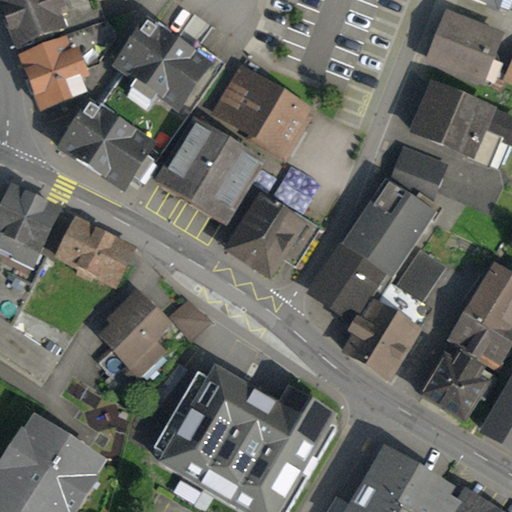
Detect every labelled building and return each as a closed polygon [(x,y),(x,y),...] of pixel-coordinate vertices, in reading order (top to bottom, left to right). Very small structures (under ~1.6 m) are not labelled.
[(2,0),(16,41),(59,27),(54,14),(60,12),(55,0),(2,0)] [(494,38),(447,19),(431,58),(478,77),(494,38)] [(200,70),(140,32),(113,75),(173,113),(200,70)] [(65,41),(23,57),(40,103),(82,88),(77,74),(82,73),(73,49),(68,51),(65,41)] [(307,120),(239,80),(213,124),(281,164),(307,120)] [(439,88),(419,132),(466,154),(487,110),(439,88)] [(89,106),(65,144),(128,183),(151,144),(89,106)] [(223,219),(257,162),(194,124),(160,181),(223,219)] [(431,161),(405,151),(394,178),(434,194),(443,173),(428,167),(431,161)] [(387,191),(349,248),(394,278),(395,276),(391,273),(434,211),(428,208),(434,194),(394,178),(388,192),(387,191)] [(0,248),(32,263),(56,209),(12,190),(0,216),(0,227),(8,230),(0,247),(0,248)] [(233,241),(230,246),(269,272),(301,223),(261,198),(233,241)] [(128,249),(76,223),(60,254),(112,280),(128,249)] [(389,285),(394,278),(349,248),(317,296),(357,323),(364,327),(389,285)] [(388,380),(417,334),(416,333),(430,311),(389,285),(364,327),(357,323),(351,333),(357,338),(347,354),(388,380)] [(511,333),(511,300),(492,288),(455,349),(490,370),(511,333)] [(119,322),(104,335),(139,372),(163,350),(153,339),(167,327),(139,296),(115,318),(119,322)] [(192,350),(209,335),(188,311),(171,326),(192,350)] [(60,359),(0,320),(0,355),(44,383),(60,359)] [(213,372),(159,460),(246,511),(279,511),(334,421),(286,393),(276,409),(213,372)] [(480,391),(450,373),(429,408),(459,426),(480,391)] [(511,386),(485,430),(511,446),(511,386)] [(0,472),(2,474),(0,477),(0,511),(76,511),(96,483),(92,480),(102,465),(36,422),(26,438),(22,435),(0,470),(0,472)] [(448,511),(452,506),(389,467),(360,511),(448,511)] [(492,511),(469,498),(460,511),(492,511)]
